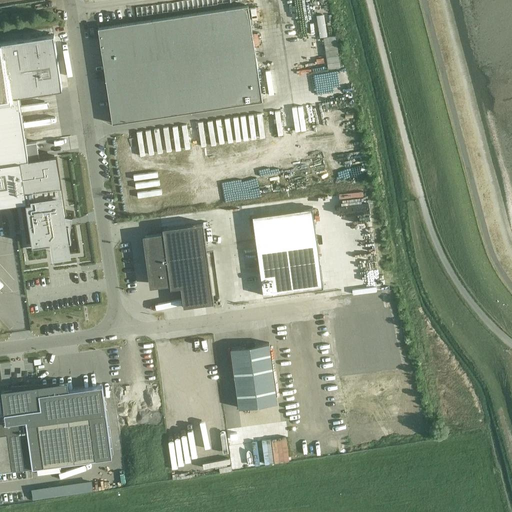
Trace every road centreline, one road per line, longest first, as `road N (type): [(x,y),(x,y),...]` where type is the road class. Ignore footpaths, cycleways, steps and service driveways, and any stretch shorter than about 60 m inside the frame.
road 1 (unclassified): [(114,335),(65,0)]
road 2 (unclassified): [(320,306),(114,335)]
